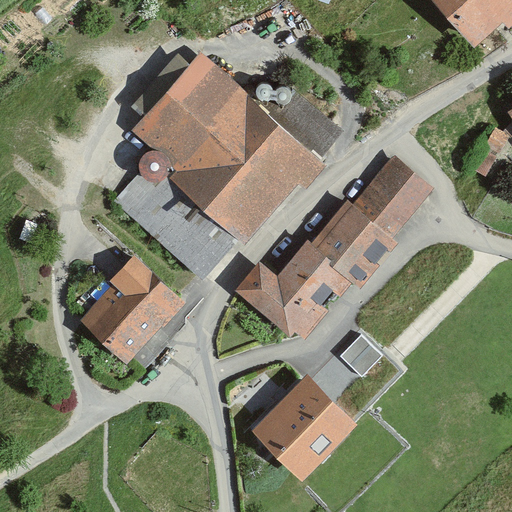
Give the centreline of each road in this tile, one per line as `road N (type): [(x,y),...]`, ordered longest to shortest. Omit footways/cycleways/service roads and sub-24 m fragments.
road 1 (residential): [(405,118),(231,258),(171,358),(182,377)]
road 2 (residential): [(182,377),(308,339),(435,221)]
road 3 (residential): [(511,50),(405,118)]
